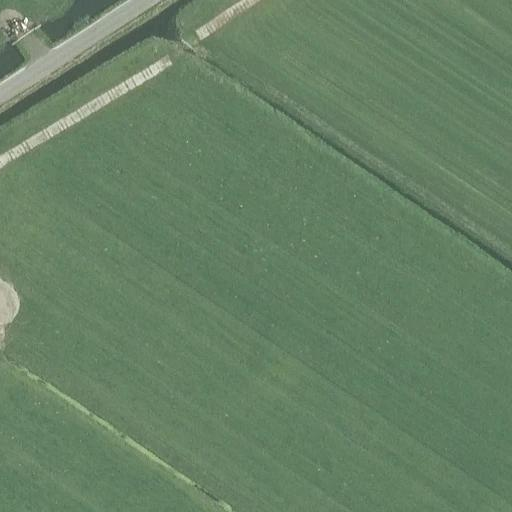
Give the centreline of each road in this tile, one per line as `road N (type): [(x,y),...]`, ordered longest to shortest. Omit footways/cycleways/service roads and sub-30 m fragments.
road 1 (track): [(257,0),(0,166)]
road 2 (tertiary): [(0,101),(152,0)]
